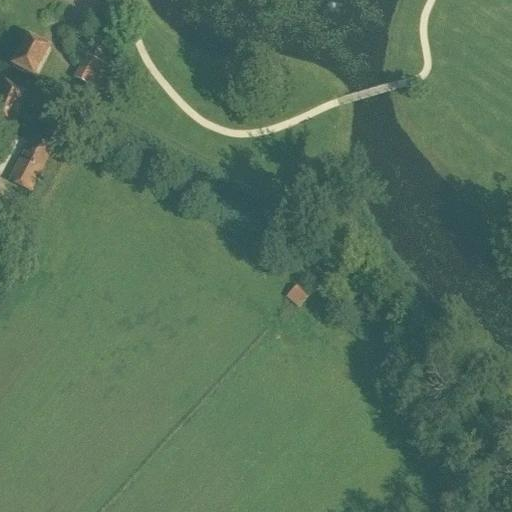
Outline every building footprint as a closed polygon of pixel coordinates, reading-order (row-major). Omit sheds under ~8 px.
[(28,34),(11,67),(35,80),(52,47),(28,34)] [(100,94),(110,72),(84,60),(73,81),(100,94)] [(0,87),(0,139),(5,142),(10,133),(12,133),(29,94),(28,94),(2,82),(0,87)] [(31,193),(55,148),(33,137),(9,183),(31,193)] [(302,306),(311,296),(299,286),(290,296),(302,306)]
